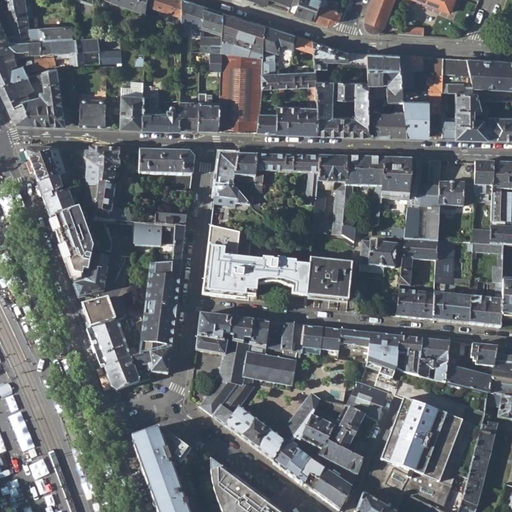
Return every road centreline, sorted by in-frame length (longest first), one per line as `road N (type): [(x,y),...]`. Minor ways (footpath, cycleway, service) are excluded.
road 1 (residential): [(191,306),(511,340)]
road 2 (residential): [(511,154),(207,143)]
road 3 (tertiary): [(107,418),(13,164)]
road 4 (residential): [(207,143),(31,134),(4,141)]
road 5 (residential): [(166,400),(312,511)]
road 6 (residential): [(191,306),(207,143)]
road 7 (residential): [(216,0),(343,41)]
road 8 (residential): [(343,41),(475,49)]
